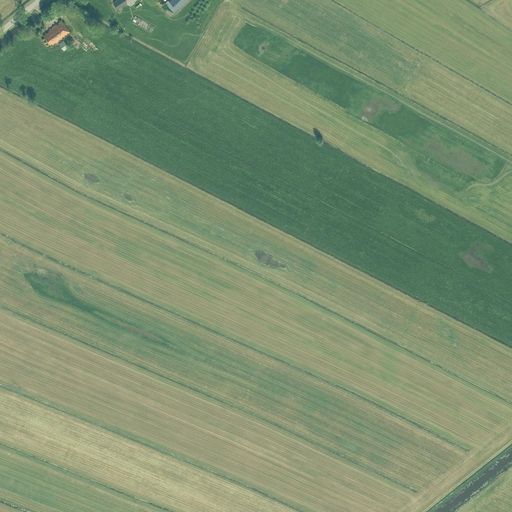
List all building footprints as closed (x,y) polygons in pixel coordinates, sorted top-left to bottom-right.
[(117,9),(128,2),(126,0),(115,0),(112,2),(117,9)] [(176,9),(185,0),(171,0),(170,2),(168,0),(165,3),(173,12),(176,9)] [(54,17),(59,13),(58,11),(59,11),(56,7),(49,13),(52,16),(53,15),(54,17)] [(70,25),(74,23),(70,15),(66,16),(70,25)] [(152,31),(151,29),(152,28),(151,25),(147,27),(146,25),(144,26),(148,33),(152,31)] [(86,26),(78,32),(83,38),(91,32),(86,26)] [(45,36),(51,45),(56,41),(56,40),(62,35),(62,36),(65,34),(62,30),(60,31),(57,27),(45,36)] [(64,40),(59,44),(64,50),(68,47),(64,40)]
